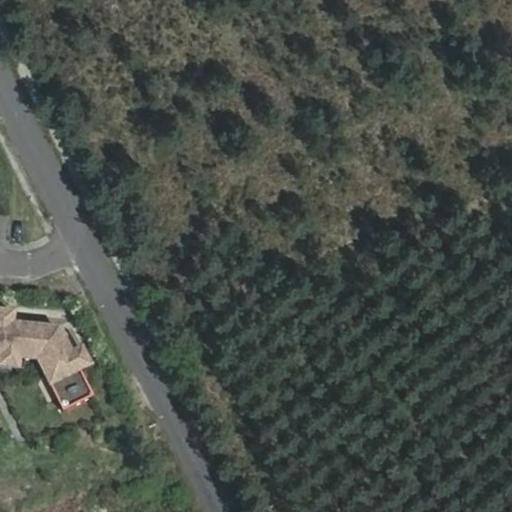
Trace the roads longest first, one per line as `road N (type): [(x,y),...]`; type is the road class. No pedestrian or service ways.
road 1 (unclassified): [(93,261),(214,511)]
road 2 (unclassified): [(0,73),(93,261)]
